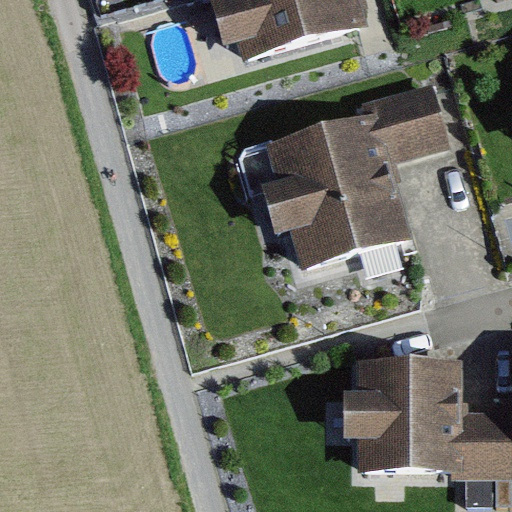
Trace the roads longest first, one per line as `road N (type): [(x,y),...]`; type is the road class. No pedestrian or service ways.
road 1 (track): [(210,511),(66,0)]
road 2 (residential): [(511,303),(375,339)]
